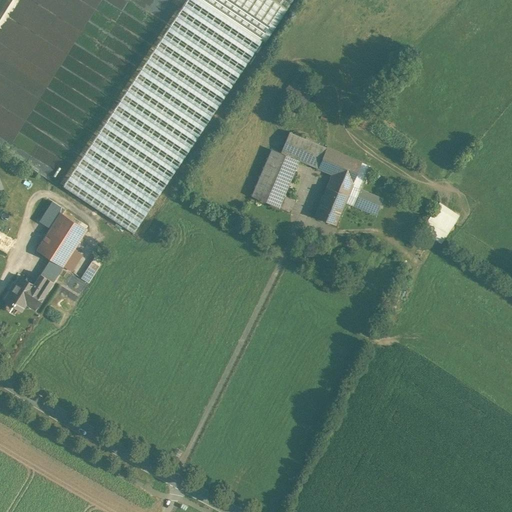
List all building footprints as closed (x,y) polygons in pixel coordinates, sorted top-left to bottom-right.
[(292,0),(202,0),(265,41),(292,0)] [(315,91),(298,75),(291,82),(308,99),(315,91)] [(308,99),(291,82),(285,88),(303,105),(308,99)] [(326,147),(289,131),(280,152),(316,167),(317,168),(326,147)] [(362,163),(326,147),(317,168),(332,174),(327,187),(347,195),(349,191),(350,191),(362,163)] [(299,161),(271,149),(251,195),(279,207),(284,195),(299,161)] [(347,195),(327,187),(320,201),(314,216),(336,224),(343,206),(346,198),(347,195)] [(383,199),(359,189),(357,194),(350,191),(349,191),(347,195),(346,198),(354,202),(352,205),(376,215),(383,199)] [(295,199),(284,195),(279,207),(290,212),(295,199)] [(439,242),(457,214),(436,201),(418,229),(439,242)] [(52,202),(40,221),(51,228),(61,212),(61,213),(64,209),(52,202)] [(61,213),(61,212),(51,228),(37,250),(62,266),(86,229),(61,213)] [(20,276),(5,300),(12,305),(21,311),(26,303),(35,309),(46,292),(20,276)]
